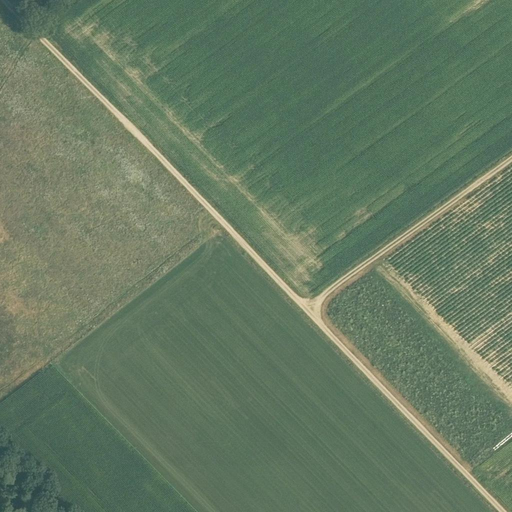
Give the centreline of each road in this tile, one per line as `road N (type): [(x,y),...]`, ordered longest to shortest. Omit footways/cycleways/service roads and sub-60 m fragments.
road 1 (track): [(5,0),(304,309)]
road 2 (track): [(304,309),(501,511)]
road 3 (track): [(304,309),(511,158)]
